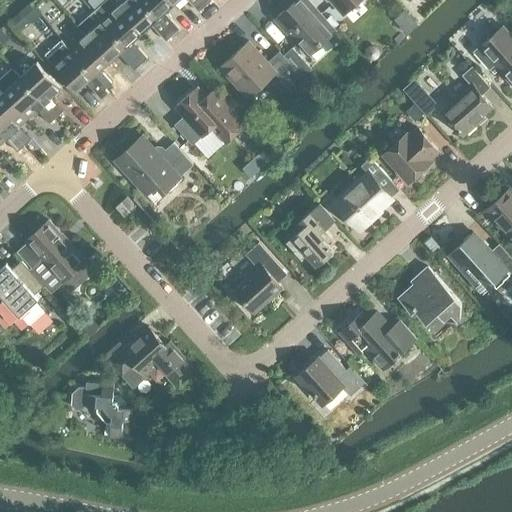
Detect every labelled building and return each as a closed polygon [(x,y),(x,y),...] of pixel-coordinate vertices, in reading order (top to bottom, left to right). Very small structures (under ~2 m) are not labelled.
[(113,0),(105,0),(94,10),(141,63),(148,57),(132,40),(142,31),(113,0)] [(113,0),(142,31),(151,24),(166,41),(173,34),(142,0),(113,0)] [(142,0),(173,34),(180,28),(164,11),(174,3),(171,0),(142,0)] [(206,5),(203,2),(200,0),(171,0),(174,3),(177,0),(188,0),(199,12),(206,5)] [(295,0),(276,18),(308,55),(335,31),(307,0),(295,0)] [(331,0),(345,15),(360,0),(331,0)] [(30,3),(20,13),(30,24),(41,14),(30,3)] [(110,60),(119,52),(134,69),(141,63),(94,10),(78,25),(86,34),(110,60)] [(404,10),(395,18),(408,33),(418,24),(404,10)] [(479,47),(480,48),(476,52),(489,67),(494,63),(511,83),(511,35),(503,26),(479,47)] [(1,27),(0,28),(0,46),(10,39),(1,27)] [(100,69),(110,60),(86,34),(70,48),(106,88),(112,82),(100,69)] [(62,39),(45,55),(77,90),(87,81),(102,98),(109,92),(106,88),(70,48),(62,39)] [(220,66),(234,81),(248,97),(276,73),(288,87),(301,75),(283,55),(279,51),(268,62),(249,41),(220,66)] [(293,46),(283,55),(301,75),(302,76),(312,67),(293,46)] [(37,61),(20,76),(56,117),(63,111),(51,97),(61,88),(37,61)] [(488,84),(486,81),(472,66),(462,75),(471,85),(443,111),(446,114),(445,117),(450,121),(453,121),(459,128),(458,129),(460,131),(461,130),(464,135),(477,123),(476,121),(492,106),(479,92),(488,84)] [(56,117),(20,76),(12,68),(0,78),(0,86),(4,91),(28,118),(38,109),(50,122),(56,117)] [(429,111),(441,100),(416,74),(404,85),(429,111)] [(247,123),(216,88),(201,100),(193,91),(176,106),(185,115),(175,124),(193,144),(212,127),(225,142),(247,123)] [(19,126),(28,118),(4,91),(0,94),(0,118),(24,145),(31,139),(19,126)] [(415,102),(407,111),(416,121),(425,113),(415,102)] [(24,145),(0,118),(0,142),(5,138),(17,151),(24,145)] [(409,138),(406,134),(385,153),(410,181),(431,162),(428,158),(438,149),(419,128),(409,138)] [(155,149),(143,135),(116,160),(155,204),(169,192),(166,189),(194,164),(174,141),(165,150),(162,148),(158,147),(155,149)] [(264,149),(255,158),(263,167),(273,158),(264,149)] [(391,197),(385,190),(393,182),(371,157),(362,165),(369,174),(337,203),(360,228),(372,217),(371,216),(391,197)] [(511,191),(509,188),(485,210),(511,239),(511,191)] [(125,216),(136,206),(127,196),(116,206),(125,216)] [(287,243),(301,258),(302,259),(306,255),(317,267),(335,251),(325,240),(328,238),(322,231),(335,220),(319,203),(296,224),(301,230),(287,243)] [(32,267),(30,269),(45,286),(46,285),(52,291),(85,261),(49,220),(26,240),(27,242),(17,251),(32,267)] [(339,247),(345,240),(332,226),(325,233),(339,247)] [(490,251),(473,232),(449,253),(482,290),(505,269),(510,274),(511,271),(511,257),(499,243),(490,251)] [(249,250),(262,265),(234,290),(255,312),(283,286),(274,277),(283,269),(259,242),(249,250)] [(45,286),(30,269),(22,260),(12,269),(7,263),(0,268),(0,293),(4,298),(0,301),(0,307),(13,322),(21,315),(29,324),(44,310),(36,301),(39,299),(35,294),(45,286)] [(417,276),(420,279),(398,298),(412,313),(416,310),(427,322),(438,312),(444,318),(457,321),(460,318),(461,303),(428,266),(417,276)] [(369,319),(362,312),(340,332),(359,352),(365,347),(384,368),(408,346),(408,345),(417,337),(400,319),(392,327),(386,321),(383,324),(375,315),(378,312),(378,311),(369,319)] [(90,316),(81,324),(91,336),(100,328),(90,316)] [(134,386),(145,376),(158,364),(177,385),(195,368),(173,343),(168,347),(149,326),(111,360),(134,386)] [(319,358),(318,357),(298,375),(323,404),(343,386),(351,395),(366,382),(348,362),(347,362),(351,366),(347,370),(328,349),(319,358)] [(73,393),(72,404),(76,408),(81,408),(85,405),(98,406),(97,411),(107,421),(112,422),(111,434),(135,436),(136,418),(132,418),(133,408),(126,408),(126,401),(120,394),(113,394),(114,386),(104,386),(105,382),(87,381),(86,387),(80,387),(73,393)] [(137,437),(137,452),(148,453),(148,437),(137,437)]
